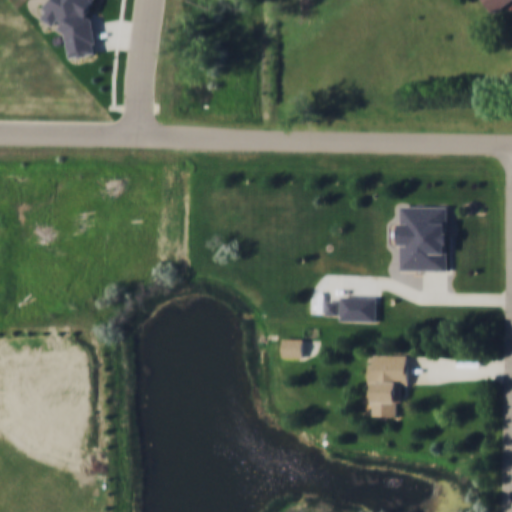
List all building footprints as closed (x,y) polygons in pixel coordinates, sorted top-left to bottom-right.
[(103,0),(101,4),(103,5),(93,21),(97,24),(99,36),(101,48),(98,48),(99,57),(74,62),(70,38),(63,33),(67,27),(64,25),(60,32),(46,23),(51,16),(47,13),(56,0),(103,0)] [(511,0),(511,4),(493,18),(479,0),(511,0)] [(450,203),(400,203),(400,269),(450,270),(450,203)] [(378,320),(378,294),(340,294),(340,301),(327,301),(327,313),(340,313),(340,320),(378,320)] [(284,355),(304,355),(304,337),(284,337),(284,355)] [(410,353),(371,353),(371,414),(399,414),(399,388),(410,388),(410,353)]
